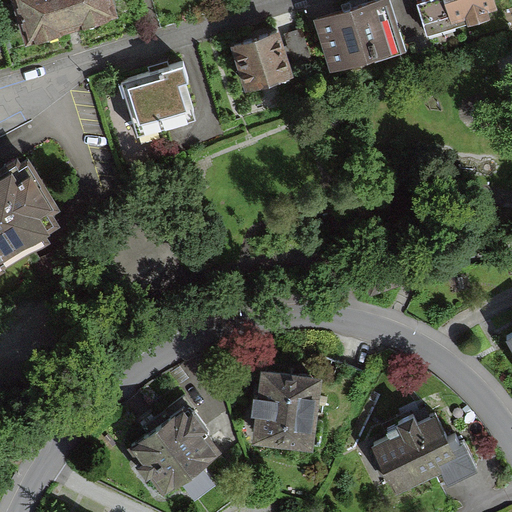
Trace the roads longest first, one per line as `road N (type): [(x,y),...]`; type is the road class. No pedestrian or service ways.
road 1 (residential): [(511,438),(462,375),(380,325),(296,311),(242,316),(151,354),(88,404),(20,511)]
road 2 (residential): [(268,0),(50,73),(0,103)]
